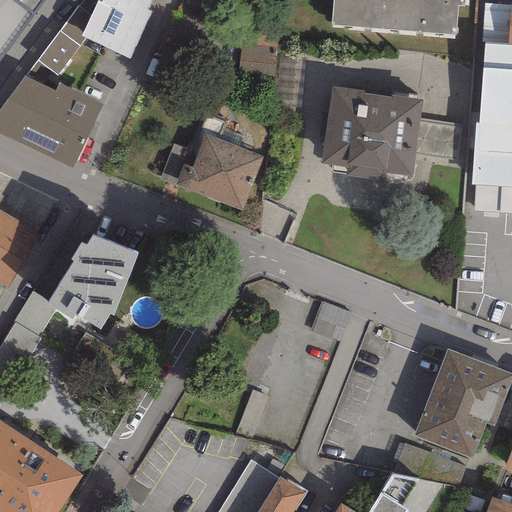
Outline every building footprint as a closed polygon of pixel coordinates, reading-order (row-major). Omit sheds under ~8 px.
[(0,0),(0,58),(44,0),(0,0)] [(151,0),(96,0),(90,15),(80,36),(84,38),(129,59),(151,12),(147,10),(151,0)] [(332,0),(330,24),(455,36),(457,6),(463,7),(463,0),(332,0)] [(507,45),(510,5),(483,3),(480,43),(485,43),(507,45)] [(90,15),(77,6),(36,61),(56,76),(84,38),(80,36),(90,15)] [(277,35),(241,33),(238,74),(274,77),(277,35)] [(511,213),(511,45),(507,45),(485,43),(477,123),(474,124),(470,184),(475,185),(473,211),(499,213),(511,213)] [(305,54),(279,51),(274,106),(300,108),(305,54)] [(102,104),(58,84),(54,92),(23,77),(0,107),(0,134),(71,169),(102,104)] [(363,91),(331,86),(320,164),(346,167),(345,176),(383,182),(384,173),(412,177),(415,154),(420,119),(422,99),(391,95),(391,98),(363,94),(363,91)] [(460,125),(420,119),(415,154),(455,160),(460,125)] [(241,211),(262,157),(203,135),(190,168),(182,165),(174,186),(241,211)] [(37,235),(0,212),(0,282),(7,287),(37,235)] [(136,253),(91,236),(85,245),(80,243),(70,261),(73,263),(47,301),(45,303),(53,309),(72,320),(74,316),(100,330),(109,313),(113,316),(136,253)] [(47,301),(31,291),(12,321),(15,322),(36,336),(53,309),(45,303),(47,301)] [(323,296),(313,327),(344,337),(354,306),(323,296)] [(0,401),(41,339),(36,336),(15,322),(0,345),(0,401)] [(511,378),(511,374),(446,349),(426,401),(484,424),(493,427),(511,378)] [(471,458),(484,424),(426,401),(412,436),(471,458)] [(0,511),(58,511),(82,477),(0,422),(0,511)] [(465,466),(404,443),(391,475),(417,480),(458,487),(465,466)] [(511,445),(502,471),(511,474),(511,445)] [(216,511),(256,511),(278,478),(249,460),(216,511)] [(417,480),(391,475),(367,511),(406,511),(407,511),(399,507),(417,480)] [(291,511),(304,493),(278,477),(278,478),(256,511),(291,511)] [(511,511),(511,504),(490,497),(484,511),(511,511)]
